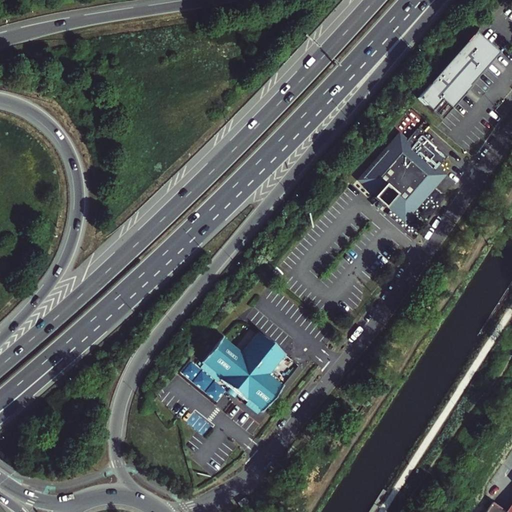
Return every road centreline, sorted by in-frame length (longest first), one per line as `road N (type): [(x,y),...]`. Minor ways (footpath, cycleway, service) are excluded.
road 1 (trunk): [(134,497),(119,469),(115,434),(139,360),(440,0)]
road 2 (trunk): [(375,0),(160,221),(0,365)]
road 3 (unclassified): [(243,482),(371,329),(511,130)]
road 4 (trunk): [(173,251),(415,0)]
road 5 (trunk): [(0,97),(54,127),(79,188),(62,265),(0,339)]
road 6 (trunk): [(0,419),(173,251)]
road 7 (trunk): [(0,400),(173,251)]
road 8 (trunk): [(203,0),(0,40)]
